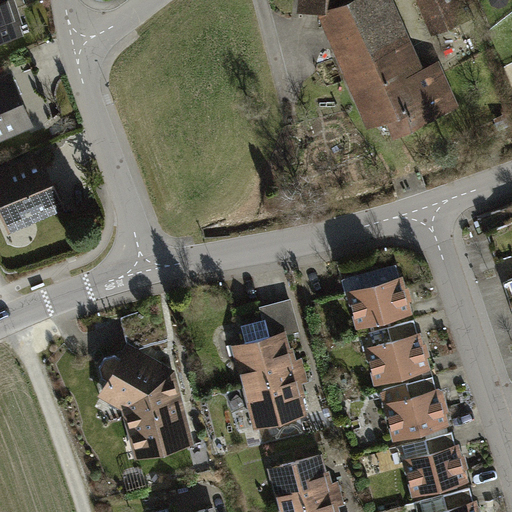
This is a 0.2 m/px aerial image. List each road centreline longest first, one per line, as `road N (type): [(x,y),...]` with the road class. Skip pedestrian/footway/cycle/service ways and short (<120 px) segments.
road 1 (residential): [(431,207),(152,274)]
road 2 (residential): [(431,207),(511,454)]
road 3 (residential): [(80,48),(152,274)]
road 4 (track): [(86,511),(16,320)]
road 5 (residential): [(152,274),(0,327)]
